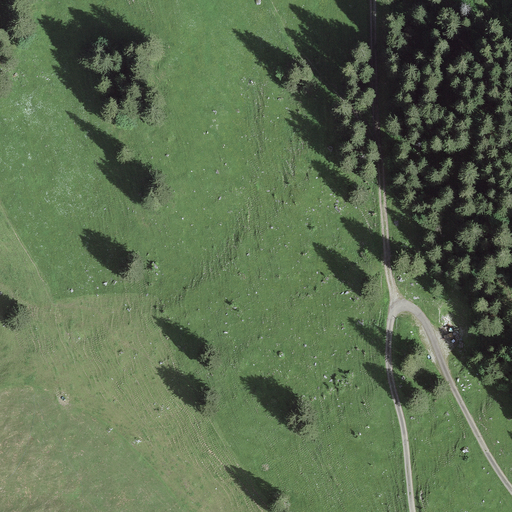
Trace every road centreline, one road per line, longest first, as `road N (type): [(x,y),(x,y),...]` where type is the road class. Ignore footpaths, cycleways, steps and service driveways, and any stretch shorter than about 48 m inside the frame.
road 1 (track): [(397,302),(378,0)]
road 2 (track): [(511,482),(488,451),(421,309),(397,302)]
road 3 (track): [(417,511),(389,352),(397,302)]
